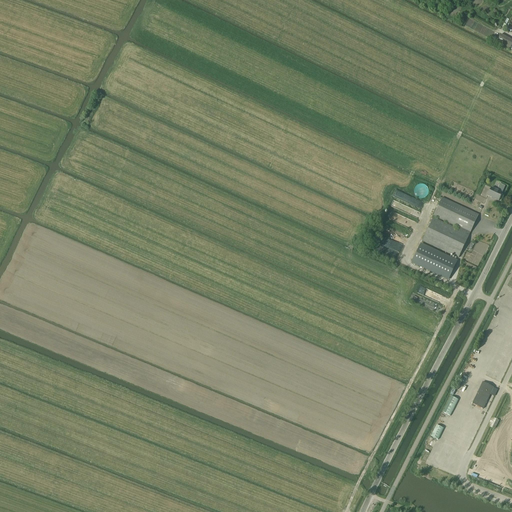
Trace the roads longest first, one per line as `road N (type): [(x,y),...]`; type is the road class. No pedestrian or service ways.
road 1 (tertiary): [(362,511),(511,218)]
road 2 (track): [(346,511),(457,288)]
